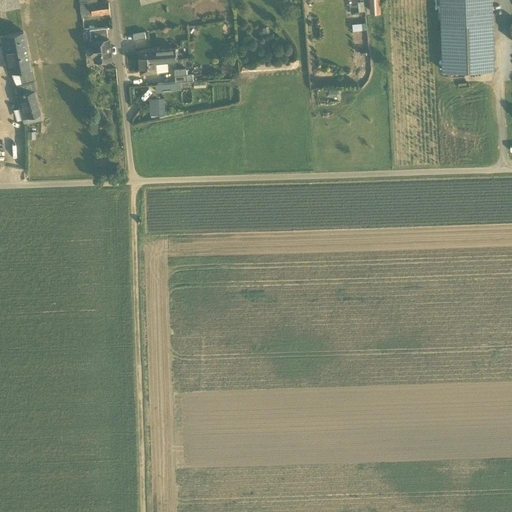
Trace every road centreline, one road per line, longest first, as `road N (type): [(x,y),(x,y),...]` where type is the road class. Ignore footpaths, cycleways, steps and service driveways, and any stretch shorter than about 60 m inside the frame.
road 1 (track): [(511,170),(0,186)]
road 2 (track): [(141,511),(131,181)]
road 3 (unclassified): [(114,0),(131,181)]
road 4 (track): [(502,170),(499,43)]
